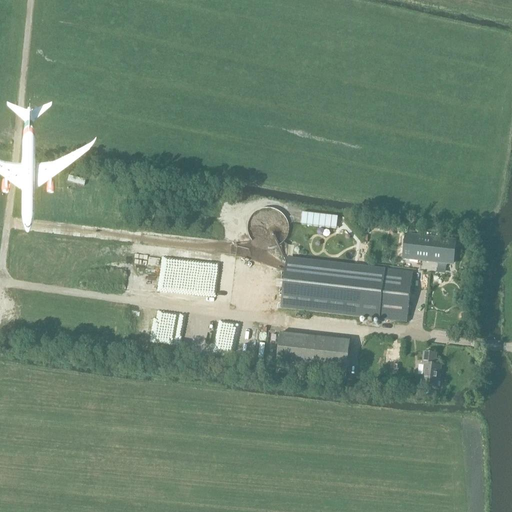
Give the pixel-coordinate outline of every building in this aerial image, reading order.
[(251,240),(256,245),(262,248),(269,249),(276,247),(282,244),(286,238),(288,231),(288,224),(285,217),(280,212),(274,209),(267,208),(260,210),(254,214),(250,219),(247,226),(248,233),(251,240)] [(455,241),(412,236),(410,251),(411,251),(410,257),(416,258),(453,263),(455,241)] [(280,308),(315,312),(407,323),(413,273),(286,258),(280,308)] [(189,278),(131,275),(130,291),(188,295),(189,278)] [(275,373),(346,380),(350,342),(280,334),(275,373)] [(387,358),(393,358),(392,370),(399,370),(399,344),(394,344),(394,348),(387,348),(387,358)] [(421,387),(437,388),(438,380),(439,381),(441,367),(435,366),(436,354),(423,353),(422,365),(424,365),(421,387)]
